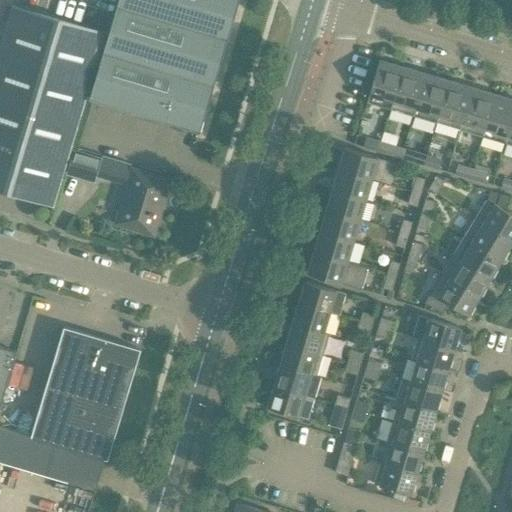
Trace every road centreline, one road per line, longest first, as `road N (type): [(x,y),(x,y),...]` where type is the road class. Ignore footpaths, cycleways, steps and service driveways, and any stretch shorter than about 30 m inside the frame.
road 1 (tertiary): [(216,319),(313,0)]
road 2 (unclassified): [(216,319),(0,255)]
road 3 (residential): [(397,511),(256,474),(217,500),(214,511)]
road 4 (tertiary): [(157,511),(216,319)]
road 5 (residential): [(511,380),(475,372),(432,511)]
road 6 (residential): [(511,59),(354,10)]
road 7 (residential): [(354,10),(317,129)]
